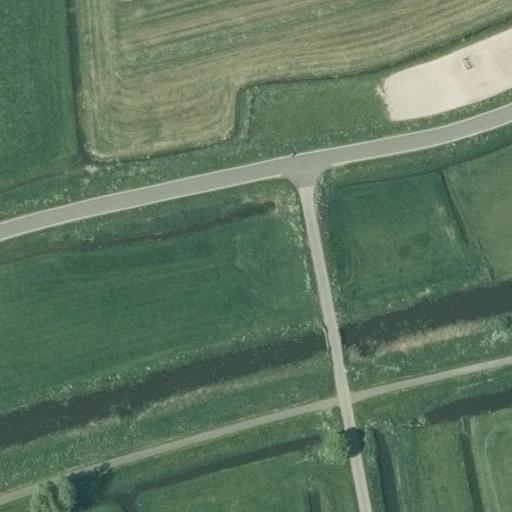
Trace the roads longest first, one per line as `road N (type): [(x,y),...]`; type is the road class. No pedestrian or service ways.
road 1 (tertiary): [(0,232),(297,164)]
road 2 (unclassified): [(343,401),(297,164)]
road 3 (tertiary): [(297,164),(464,130),(511,112)]
